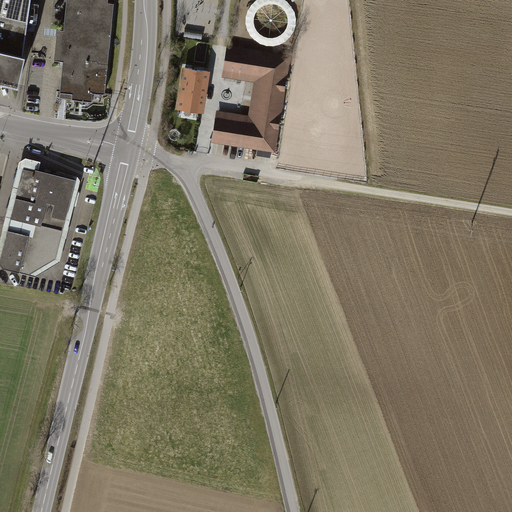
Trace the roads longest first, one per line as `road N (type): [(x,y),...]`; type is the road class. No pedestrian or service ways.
road 1 (unclassified): [(294,511),(261,375),(193,188),(173,162),(127,151)]
road 2 (tertiary): [(42,511),(127,151)]
road 3 (track): [(511,213),(168,160)]
road 4 (tertiary): [(127,151),(146,0)]
road 5 (residential): [(0,121),(127,151)]
